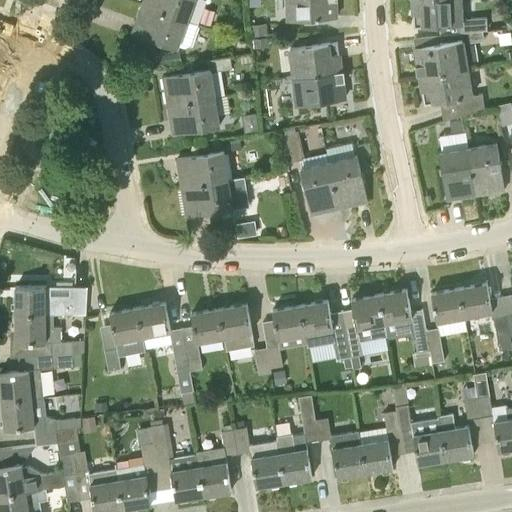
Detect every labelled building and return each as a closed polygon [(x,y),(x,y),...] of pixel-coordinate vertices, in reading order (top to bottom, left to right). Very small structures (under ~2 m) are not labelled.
[(197,24),(187,21),(194,0),(143,0),(141,6),(187,22),(197,26),(197,24)] [(335,0),(287,0),(288,20),(319,19),(318,18),(336,17),(335,0)] [(412,0),(414,27),(461,25),(462,31),(467,31),(483,30),(487,29),(500,28),(500,17),(487,18),(487,16),(461,18),(460,0),(412,0)] [(141,6),(132,32),(178,48),(178,46),(185,48),(189,46),(190,46),(197,26),(187,22),(141,6)] [(266,34),(265,23),(251,25),(252,35),(266,34)] [(483,30),(467,31),(468,42),(484,39),(483,30)] [(267,47),(266,38),(253,39),(253,48),(267,47)] [(462,40),(415,47),(420,76),(467,68),(462,40)] [(293,76),(341,70),(338,41),(289,48),(293,76)] [(209,59),(211,71),(232,67),(230,56),(209,59)] [(443,120),(484,107),(482,93),(471,95),(467,68),(420,76),(424,104),(458,98),(460,113),(443,119),(443,120)] [(210,69),(163,76),(168,105),(215,97),(210,69)] [(341,70),(293,76),(297,104),(345,99),(341,70)] [(168,105),(172,133),(219,125),(215,97),(168,105)] [(497,104),(499,112),(511,109),(511,106),(511,101),(497,104)] [(256,113),(241,115),(243,133),(258,130),(256,113)] [(476,116),(465,119),(467,127),(478,124),(476,116)] [(464,131),(462,120),(450,121),(452,133),(464,131)] [(302,158),(296,129),(295,126),(278,130),(286,162),(302,158)] [(240,148),(239,139),(228,141),(229,150),(240,148)] [(327,153),(329,161),(339,207),(367,201),(357,155),(355,155),(351,142),(327,149),(327,153)] [(369,142),(358,144),(361,155),(372,153),(369,142)] [(468,148),(476,194),(504,190),(497,143),(468,148)] [(440,152),(443,169),(447,199),(476,194),(468,148),(440,152)] [(224,150),(177,158),(181,187),(228,179),(224,150)] [(301,167),(311,214),(339,207),(329,161),(301,167)] [(186,215),(233,207),(228,179),(181,187),(186,215)] [(255,221),(236,224),(238,237),(257,234),(255,221)] [(464,316),(492,311),(487,282),(459,287),(464,316)] [(16,314),(53,314),(53,313),(86,313),(88,287),(67,286),(57,285),(16,286),(16,314)] [(459,287),(431,292),(437,321),(464,316),(459,287)] [(379,293),(387,335),(388,338),(410,334),(411,337),(415,337),(417,351),(429,349),(426,329),(422,308),(411,310),(407,288),(379,293)] [(352,310),(343,311),(351,355),(353,367),(354,369),(361,367),(359,354),(363,353),(360,340),(387,335),(379,293),(351,298),(353,308),(352,308),(352,310)] [(330,312),(328,299),(300,304),(307,342),(308,345),(335,340),(338,357),(343,356),(351,355),(343,311),(343,310),(342,310),(341,310),(330,312)] [(189,370),(182,328),(170,330),(165,301),(138,306),(143,334),(145,347),(172,343),(180,392),(181,392),(192,390),(194,390),(190,370),(189,370)] [(219,307),(224,336),(227,349),(254,344),(247,303),(219,307)] [(278,344),(267,346),(270,366),(271,366),(283,364),(280,347),(307,342),(300,304),(272,309),(278,344)] [(145,347),(143,334),(138,306),(110,311),(116,346),(104,348),(108,369),(120,367),(118,355),(145,350),(145,347)] [(219,307),(191,312),(193,326),(182,328),(189,370),(190,370),(203,367),(198,341),(224,336),(219,307)] [(53,326),(53,314),(16,314),(16,342),(52,342),(52,354),(73,353),(84,352),(84,339),(61,341),(61,326),(53,326)] [(511,346),(510,334),(506,315),(494,317),(500,349),(511,346)] [(432,361),(444,359),(439,326),(426,329),(429,349),(430,349),(432,361)] [(272,370),(271,366),(270,366),(267,346),(255,348),(259,372),(272,370)] [(73,353),(52,354),(53,367),(74,365),(73,353)] [(345,368),(353,367),(351,355),(343,356),(345,368)] [(0,372),(0,379),(2,401),(32,398),(44,397),(41,368),(0,372)] [(286,383),(284,369),(273,371),(275,384),(286,383)] [(477,396),(480,417),(493,415),(486,371),(474,373),(477,395),(477,396)] [(181,392),(183,404),(194,403),(192,390),(181,392)] [(306,441),(319,439),(315,418),(312,393),(299,395),(304,430),(306,441)] [(465,397),(468,419),(480,417),(477,396),(465,397)] [(5,429),(34,425),(36,444),(58,441),(78,438),(76,426),(80,425),(81,416),(60,420),(45,415),(44,397),(32,398),(2,401),(5,429)] [(105,413),(105,402),(96,402),(96,413),(105,413)] [(400,430),(412,428),(418,463),(446,459),(439,416),(438,416),(411,421),(408,403),(395,405),(396,409),(400,430)] [(498,450),(511,447),(511,406),(506,407),(508,418),(493,421),(498,450)] [(396,409),(384,411),(387,432),(400,430),(396,409)] [(469,425),(455,427),(453,412),(438,414),(438,416),(439,416),(446,459),(474,454),(469,425)] [(95,431),(93,416),(84,417),(85,432),(95,431)] [(319,439),(331,437),(331,435),(328,416),(315,418),(319,439)] [(154,441),(156,454),(168,452),(164,423),(151,425),(153,441),(154,441)] [(256,486),(284,481),(277,439),(250,444),(247,426),(244,426),(236,428),(234,428),(238,452),(251,449),(256,486)] [(197,450),(197,453),(204,495),(231,490),(226,454),(238,452),(234,428),(222,430),(224,446),(197,450)] [(278,439),(277,439),(284,481),(312,477),(306,441),(304,430),(277,435),(278,439)] [(358,431),(331,435),(331,437),(337,476),(365,472),(360,443),(358,431)] [(80,451),(80,450),(78,438),(58,441),(60,454),(72,452),(80,451)] [(388,438),(360,443),(365,472),(393,467),(388,438)] [(131,465),(116,468),(123,508),(151,503),(144,456),(156,454),(154,441),(153,441),(141,443),(143,455),(130,458),(131,465)] [(72,452),(75,472),(79,499),(92,497),(94,511),(97,511),(123,508),(116,468),(89,472),(85,449),(80,450),(80,451),(72,452)] [(75,472),(72,452),(60,454),(62,470),(63,474),(75,472)] [(197,453),(169,458),(175,499),(204,495),(197,453)] [(0,466),(0,494),(46,487),(45,487),(65,484),(63,474),(62,470),(44,473),(30,464),(21,465),(21,463),(0,466)] [(47,495),(46,487),(0,494),(0,511),(41,511),(39,497),(47,495)]
